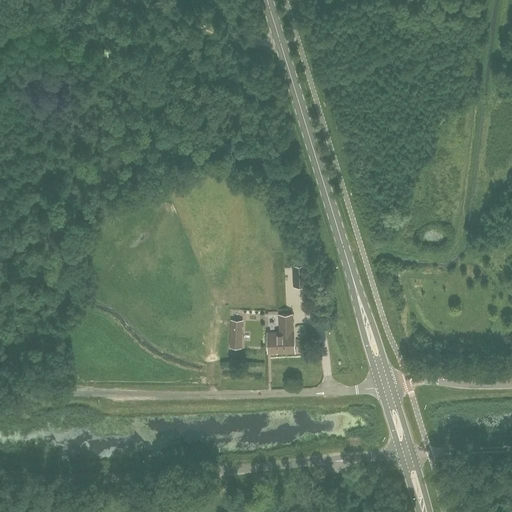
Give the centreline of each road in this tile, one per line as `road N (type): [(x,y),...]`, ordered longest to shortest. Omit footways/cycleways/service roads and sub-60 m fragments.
road 1 (unclassified): [(407,456),(103,480),(0,475)]
road 2 (primary): [(385,387),(268,0)]
road 3 (unclassified): [(0,399),(385,387)]
road 4 (track): [(136,0),(255,43),(294,34)]
road 5 (unclassified): [(385,387),(417,379),(511,386)]
